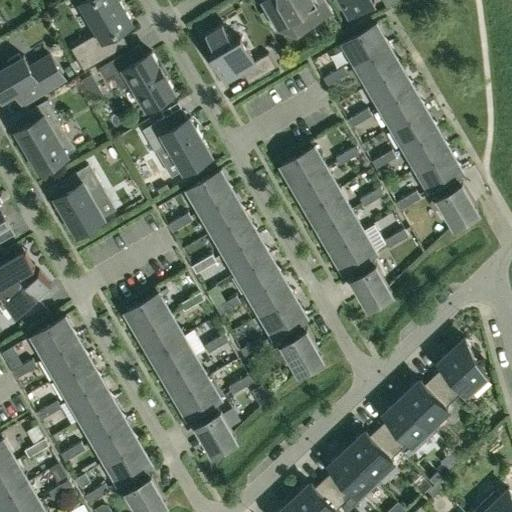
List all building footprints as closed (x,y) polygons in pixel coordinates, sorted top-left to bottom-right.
[(132,20),(120,0),(83,0),(82,1),(100,31),(91,36),(95,43),(77,54),(85,67),(126,42),(118,29),(132,20)] [(264,0),(278,23),(274,25),(275,26),(296,15),(303,27),(318,18),(332,10),(325,0),(264,0)] [(344,0),(351,11),(369,0),(344,0)] [(269,51),(255,59),(241,36),(234,40),(223,21),(206,31),(217,50),(213,52),(228,76),(241,68),(249,82),(277,65),(269,51)] [(389,43),(376,21),(345,40),(340,42),(353,64),(357,62),(389,43)] [(357,62),(369,82),(401,64),(389,43),(357,62)] [(147,106),(175,90),(167,76),(168,76),(160,63),(152,50),(128,64),(122,54),(101,66),(108,77),(115,73),(122,86),(132,80),(147,106)] [(10,62),(0,68),(0,90),(4,97),(17,89),(24,101),(65,77),(50,53),(30,65),(24,54),(21,56),(19,52),(8,59),(10,62)] [(64,67),(69,75),(75,72),(70,64),(64,67)] [(338,77),(348,72),(344,64),(334,70),(338,77)] [(413,84),(401,64),(369,82),(381,103),(413,84)] [(328,83),(338,77),(334,70),(324,76),(328,83)] [(381,103),(393,124),(425,105),(413,84),(381,103)] [(62,123),(62,122),(48,97),(27,109),(27,110),(33,119),(17,129),(40,168),(68,152),(53,127),(61,122),(62,123)] [(393,124),(406,144),(437,126),(425,105),(393,124)] [(362,119),(373,113),(368,106),(358,112),(362,119)] [(352,125),(362,119),(358,112),(348,118),(352,125)] [(172,126),(166,114),(143,127),(156,149),(169,142),(184,168),(212,152),(201,134),(203,133),(197,124),(196,125),(190,115),(172,126)] [(406,144),(418,165),(450,147),(437,126),(406,144)] [(350,157),(360,151),(356,143),(346,149),(350,157)] [(284,164),(295,184),(327,165),(316,145),(315,144),(282,163),(283,164),(284,164)] [(387,160),(396,155),(392,147),(382,153),(387,160)] [(430,187),(435,184),(458,171),(462,168),(450,147),(418,165),(430,187)] [(340,162),(350,157),(346,149),(336,155),(340,162)] [(377,166),(387,160),(382,153),(372,159),(377,166)] [(88,163),(66,175),(72,186),(56,195),(67,213),(65,214),(73,229),(75,228),(77,231),(105,215),(89,188),(99,182),(88,163)] [(295,184),(307,205),(339,186),(327,165),(295,184)] [(190,188),(202,208),(234,189),(222,169),(221,168),(189,187),(190,188)] [(479,207),(458,171),(435,184),(456,221),(479,207)] [(375,198),(385,192),(381,185),(370,191),(375,198)] [(351,207),(339,186),(307,205),(320,226),(351,207)] [(411,202),(421,196),(417,188),(406,194),(411,202)] [(202,208),(214,229),(246,210),(234,189),(202,208)] [(364,204),(375,198),(370,191),(360,197),(364,204)] [(401,208),(411,202),(406,194),(396,200),(401,208)] [(364,228),(351,207),(320,226),(332,246),(364,228)] [(183,224),(193,218),(188,210),(178,216),(183,224)] [(258,231),(246,210),(214,229),(226,249),(258,231)] [(173,230),(183,224),(178,216),(168,222),(173,230)] [(399,240),(409,234),(404,226),(394,232),(399,240)] [(376,249),(364,228),(332,246),(344,268),(349,265),(371,252),(376,249)] [(226,249),(238,270),(270,251),(258,231),(226,249)] [(389,246),(399,240),(394,232),(384,238),(389,246)] [(31,266),(35,264),(26,248),(0,263),(0,292),(17,312),(51,282),(39,268),(35,273),(31,266)] [(282,272),(270,251),(238,270),(250,291),(282,272)] [(207,265),(217,259),(213,252),(203,258),(207,265)] [(393,289),(371,252),(349,265),(370,302),(393,289)] [(197,271),(207,265),(203,258),(193,264),(197,271)] [(250,291),(262,312),(294,293),(282,272),(250,291)] [(195,303),(205,297),(201,289),(190,295),(195,303)] [(128,310),(140,330),(172,312),(160,292),(159,290),(127,309),(128,311),(128,310)] [(279,330),(302,317),(307,314),(306,313),(294,293),(262,312),(258,314),(271,336),(275,333),(279,330)] [(231,307),(241,301),(237,294),(227,300),(231,307)] [(185,309),(195,303),(190,295),(180,301),(185,309)] [(221,313),(231,307),(227,300),(217,306),(221,313)] [(184,332),(172,312),(140,330),(152,351),(184,332)] [(35,334),(46,354),(78,336),(67,316),(66,314),(33,333),(34,334),(35,334)] [(323,354),(302,317),(279,330),(301,367),(323,354)] [(219,344),(229,339),(225,331),(215,337),(219,344)] [(196,353),(184,332),(152,351),(164,372),(196,353)] [(255,348),(265,342),(261,335),(251,341),(255,348)] [(46,354),(58,375),(91,357),(78,336),(46,354)] [(443,365),(434,373),(456,396),(465,387),(471,394),(490,376),(471,356),(474,352),(465,336),(439,360),(443,365)] [(209,350),(219,344),(215,337),(205,343),(209,350)] [(245,354),(255,348),(251,341),(241,347),(245,354)] [(164,372),(176,392),(208,374),(196,353),(164,372)] [(33,357),(23,363),(27,370),(37,364),(33,357)] [(58,375),(71,396),(103,378),(91,357),(58,375)] [(17,376),(27,370),(23,363),(13,369),(17,376)] [(249,373),(239,378),(243,386),(253,380),(249,373)] [(421,378),(403,395),(430,424),(448,407),(446,405),(456,396),(434,373),(425,382),(421,378)] [(189,414),(193,411),(216,398),(221,395),(220,393),(220,394),(208,374),(176,392),(188,412),(189,414)] [(115,398),(103,378),(71,396),(83,416),(115,398)] [(239,378),(229,384),(233,392),(243,386),(239,378)] [(252,388),(260,404),(269,395),(262,383),(252,388)] [(389,416),(380,425),(401,447),(410,439),(412,441),(430,424),(403,395),(385,412),(389,416)] [(51,411),(62,405),(57,398),(47,404),(51,411)] [(127,419),(115,398),(83,416),(95,437),(127,419)] [(237,434),(216,398),(193,411),(215,448),(237,434)] [(442,416),(454,429),(472,412),(460,399),(442,416)] [(41,417),(51,411),(47,404),(37,410),(41,417)] [(139,440),(127,419),(95,437),(107,458),(139,440)] [(366,429),(348,446),(380,480),(380,479),(376,475),(394,458),(392,456),(401,447),(380,425),(370,433),(366,429)] [(437,426),(418,439),(434,462),(453,449),(437,426)] [(45,436),(35,442),(40,449),(50,443),(45,436)] [(0,467),(17,458),(5,438),(4,437),(0,439),(0,467)] [(82,440),(72,446),(76,453),(86,447),(82,440)] [(124,477),(147,463),(152,460),(151,459),(150,459),(139,440),(107,458),(118,478),(119,479),(124,477)] [(30,455),(40,449),(35,442),(25,448),(30,455)] [(66,459),(76,453),(72,446),(62,452),(66,459)] [(380,480),(348,446),(330,463),(334,468),(325,476),(346,499),(353,505),(362,497),(380,480)] [(0,467),(0,495),(29,479),(17,458),(0,467)] [(146,511),(168,500),(147,463),(124,477),(144,511),(146,511)] [(511,463),(501,473),(511,482),(511,481),(511,463)] [(437,469),(430,477),(434,482),(442,475),(437,469)] [(76,476),(80,485),(91,481),(86,471),(76,476)] [(337,508),(346,499),(325,476),(315,485),(311,481),(294,497),(307,511),(340,511),(339,510),(337,508)] [(64,490),(74,484),(70,477),(59,483),(64,490)] [(19,511),(41,500),(29,479),(0,495),(0,502),(5,511),(19,511)] [(106,481),(96,487),(100,494),(110,488),(106,481)] [(442,486),(437,481),(427,490),(433,496),(442,486)] [(53,496),(64,490),(59,483),(49,489),(53,496)] [(90,500),(100,494),(96,487),(86,493),(90,500)] [(496,487),(479,503),(478,505),(483,511),(481,511),(511,511),(511,492),(509,487),(502,493),(496,487)] [(307,511),(294,497),(277,511),(307,511)] [(19,511),(47,511),(41,500),(19,511)] [(95,507),(98,511),(112,511),(113,511),(109,504),(103,502),(95,507)]
